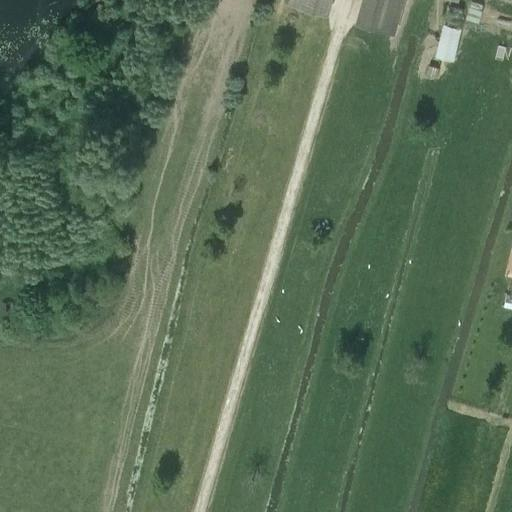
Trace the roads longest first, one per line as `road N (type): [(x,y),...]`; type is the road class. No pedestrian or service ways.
road 1 (track): [(345,0),(198,511)]
road 2 (track): [(468,511),(511,368)]
